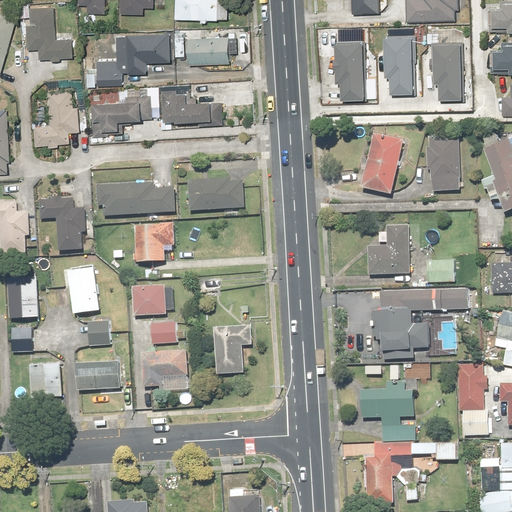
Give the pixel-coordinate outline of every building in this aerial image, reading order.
[(79,0),(80,7),(93,7),(92,15),(105,15),(105,7),(110,7),(110,0),(79,0)] [(122,0),(122,14),(148,15),(148,3),(167,4),(166,0),(122,0)] [(179,0),(179,19),(223,19),(221,0),(179,0)] [(353,0),(354,10),(384,9),(384,0),(353,0)] [(408,0),(411,23),(461,18),(458,0),(408,0)] [(496,5),(497,22),(501,22),(501,28),(511,27),(511,0),(505,0),(506,5),(496,5)] [(74,40),(56,40),(57,5),(35,5),(35,26),(28,26),(28,50),(37,50),(37,58),(73,59),(74,40)] [(17,16),(0,11),(0,74),(0,73),(3,74),(17,22),(15,21),(17,16)] [(396,74),(397,90),(419,89),(416,33),(390,34),(392,74),(396,74)] [(498,42),(498,58),(502,58),(502,64),(511,64),(511,35),(507,35),(507,41),(498,42)] [(173,64),(172,36),(117,37),(118,61),(96,62),(97,87),(122,86),(122,75),(149,74),(149,65),(173,64)] [(231,36),(191,36),(191,65),(231,65),(231,36)] [(371,99),(369,36),(347,37),(349,99),(371,99)] [(187,37),(177,37),(178,58),(187,58),(187,37)] [(470,39),(435,41),(438,94),(472,92),(470,39)] [(67,69),(53,69),(54,82),(67,81),(67,69)] [(83,107),(75,106),(76,90),(52,90),(51,127),(36,127),(36,146),(74,147),(74,132),(83,132),(83,107)] [(161,92),(163,125),(223,122),(222,103),(192,104),(192,94),(176,94),(176,92),(161,92)] [(133,105),(91,107),(92,139),(127,138),(126,123),(155,122),(155,104),(152,104),(151,99),(133,100),(133,105)] [(0,175),(10,174),(9,163),(12,163),(8,110),(0,110),(0,175)] [(411,142),(377,135),(367,188),(401,194),(411,142)] [(467,138),(432,137),(430,189),(466,190),(467,138)] [(511,142),(485,153),(511,217),(511,216),(511,142)] [(246,181),(192,182),(192,210),(246,209),(246,181)] [(179,187),(103,185),(102,214),(178,217),(179,187)] [(0,220),(2,221),(4,252),(33,250),(31,211),(19,211),(19,200),(0,200),(0,220)] [(42,220),(60,220),(59,249),(90,250),(91,211),(77,210),(77,204),(42,203),(42,220)] [(177,246),(176,224),(136,225),(137,264),(169,263),(169,246),(177,246)] [(391,225),(390,244),(372,244),(371,274),(413,275),(414,225),(391,225)] [(460,257),(427,257),(428,284),(460,283),(460,257)] [(511,294),(511,264),(489,264),(489,294),(511,294)] [(100,269),(72,270),(75,314),(103,313),(100,269)] [(42,279),(11,280),(13,320),(44,318),(42,279)] [(172,284),(135,283),(135,314),(171,314),(172,284)] [(431,327),(414,327),(414,307),(472,306),(472,287),(371,289),(372,340),(386,340),(386,353),(416,353),(416,347),(431,347),(431,327)] [(511,338),(511,315),(504,314),(501,337),(511,338)] [(113,321),(90,321),(91,349),(114,348),(113,321)] [(188,341),(187,330),(179,330),(179,324),(153,324),(154,347),(179,347),(179,341),(188,341)] [(256,346),(256,326),(218,327),(219,376),(248,375),(248,347),(256,346)] [(34,328),(12,329),(13,356),(34,355),(34,328)] [(191,378),(190,351),(145,352),(145,388),(166,388),(166,378),(191,378)] [(66,363),(36,364),(36,401),(66,401),(66,363)] [(123,363),(83,364),(83,392),(123,391),(123,363)] [(463,364),(462,412),(488,412),(489,364),(463,364)] [(386,419),(386,441),(419,441),(419,427),(405,427),(405,420),(418,420),(418,395),(366,394),(365,419),(386,419)] [(414,442),(415,458),(437,457),(437,461),(460,460),(459,440),(420,442),(414,442)] [(398,458),(370,458),(370,508),(398,508),(398,458)] [(430,471),(423,471),(423,467),(402,467),(403,482),(407,483),(405,493),(409,497),(409,502),(429,502),(430,471)] [(267,511),(267,497),(232,497),(231,511),(267,511)] [(154,511),(155,502),(111,500),(110,511),(154,511)]
